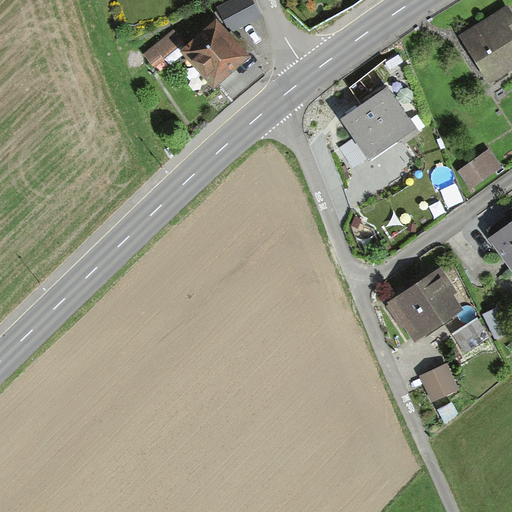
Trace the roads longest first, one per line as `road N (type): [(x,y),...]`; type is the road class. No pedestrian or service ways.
road 1 (secondary): [(272,104),(0,360)]
road 2 (residential): [(453,511),(354,283)]
road 3 (residential): [(354,283),(304,156),(272,104)]
road 4 (residential): [(354,283),(381,273),(511,179)]
road 5 (secondary): [(413,0),(297,80)]
